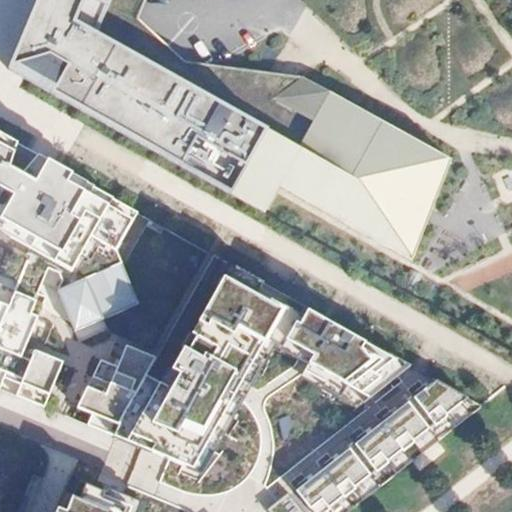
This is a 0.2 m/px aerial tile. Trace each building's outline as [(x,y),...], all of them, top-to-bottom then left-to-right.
[(38,0),(8,72),(263,217),(278,194),(409,270),(449,166),(333,96),(299,148),(73,23),(82,0),(87,0),(107,8),(111,0),(38,0)] [(0,277),(39,293),(49,270),(59,274),(61,281),(57,291),(75,332),(139,304),(118,251),(140,212),(48,157),(36,176),(12,163),(20,140),(0,129),(0,277)] [(86,426),(192,468),(239,391),(269,346),(370,399),(410,367),(305,314),(284,311),(218,276),(190,349),(172,389),(148,377),(154,359),(127,346),(114,365),(100,361),(77,409),(91,415),(86,426)] [(0,277),(0,390),(46,408),(64,361),(37,349),(58,300),(39,293),(0,277)] [(327,511),(468,399),(436,379),(296,490),(311,511),(327,511)] [(127,511),(130,506),(73,488),(62,511),(127,511)]
